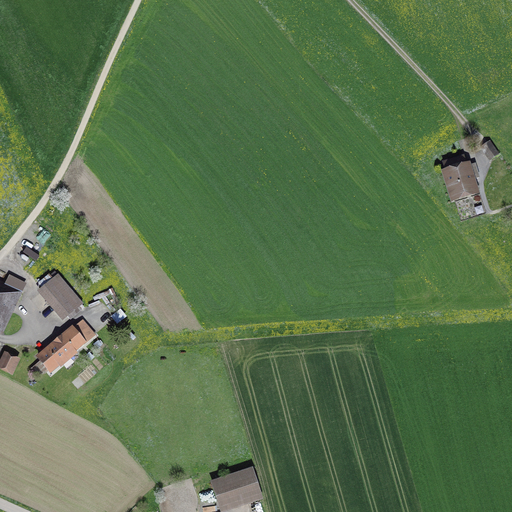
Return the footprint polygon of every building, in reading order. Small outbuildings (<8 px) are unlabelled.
[(483,149),(490,160),(497,155),(490,145),(483,149)] [(454,199),(474,193),(471,180),(479,178),(476,167),(467,169),(464,157),(443,163),(454,199)] [(44,289),(66,316),(81,304),(58,277),(44,289)] [(21,293),(24,285),(10,278),(6,285),(0,281),(0,325),(16,291),(21,293)] [(51,329),(66,316),(44,289),(28,302),(51,329)] [(92,337),(81,325),(73,332),(71,330),(39,357),(51,371),(59,365),(61,367),(76,354),(75,352),(92,337)] [(6,359),(2,367),(10,371),(14,363),(6,359)] [(259,498),(250,472),(215,483),(223,510),(259,498)]
